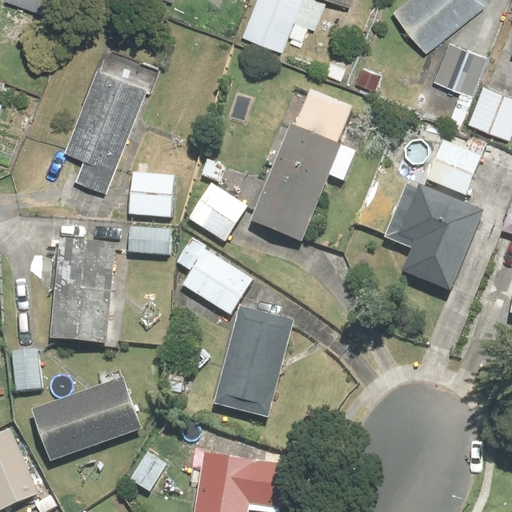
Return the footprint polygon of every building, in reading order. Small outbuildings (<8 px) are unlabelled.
[(4,0),(3,3),(56,25),(66,0),(4,0)] [(257,0),(242,37),(280,53),(276,61),(293,68),(301,50),(286,43),(294,24),(314,33),(328,2),(323,0),(257,0)] [(328,0),(351,9),(354,0),(328,0)] [(412,0),(395,13),(428,54),(484,10),(488,0),(412,0)] [(475,96),(491,56),(450,41),(435,81),(475,96)] [(360,65),(351,85),(377,96),(385,76),(360,65)] [(149,92),(99,72),(66,155),(84,163),(76,182),(108,195),(149,92)] [(267,83),(248,75),(236,106),(255,114),(267,83)] [(510,143),(511,136),(511,98),(483,88),(469,128),(510,143)] [(472,105),(458,99),(447,128),(461,133),(472,105)] [(342,150),(291,130),(252,228),(302,248),(342,150)] [(468,200),(489,145),(471,138),(465,152),(442,143),(427,183),(468,200)] [(128,218),(172,219),(173,180),(129,179),(128,218)] [(211,185),(186,220),(225,247),(249,212),(211,185)] [(486,215),(420,188),(398,240),(415,247),(402,277),(451,298),(486,215)] [(127,257),(171,259),(173,229),(129,227),(127,257)] [(117,250),(57,243),(52,293),(56,293),(50,345),(107,351),(117,250)] [(181,288),(228,318),(251,280),(205,251),(181,288)] [(241,311),(214,409),(270,424),(296,325),(241,311)] [(38,347),(9,350),(14,394),(43,391),(38,347)] [(124,381),(31,414),(50,467),(143,435),(124,381)] [(11,432),(0,436),(0,511),(7,511),(39,498),(11,432)] [(284,511),(290,472),(205,458),(196,511),(252,511),(261,511),(284,511)]
